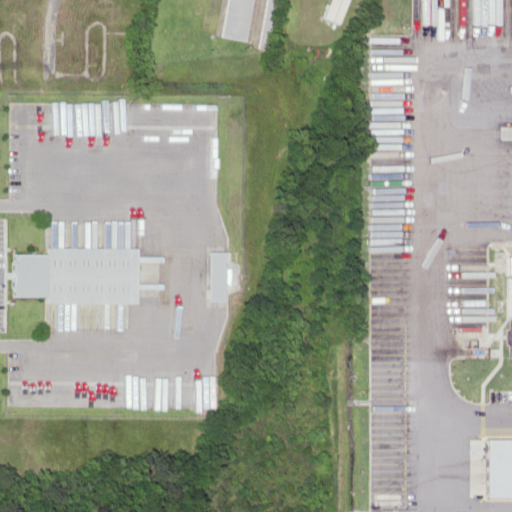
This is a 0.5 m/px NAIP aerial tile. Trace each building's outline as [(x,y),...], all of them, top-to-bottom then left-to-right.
[(250,0),(225,0),(220,36),(244,40),(250,0)] [(264,0),(257,46),(267,48),(273,0),(264,0)] [(336,24),(344,0),(325,0),(319,18),(336,24)] [(39,303),(131,303),(132,248),(39,247),(39,254),(7,254),(7,297),(39,297),(39,303)] [(204,253),(204,297),(216,297),(216,253),(204,253)]
